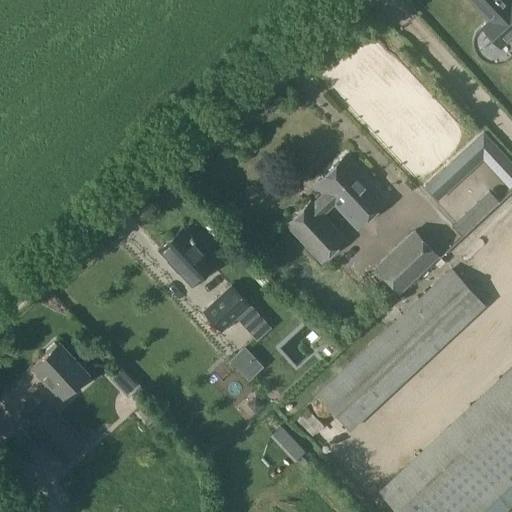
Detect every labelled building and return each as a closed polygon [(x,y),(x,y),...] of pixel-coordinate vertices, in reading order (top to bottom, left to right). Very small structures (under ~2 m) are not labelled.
[(511,0),(468,0),(488,20),(482,26),(501,46),(511,35),(511,0)] [(430,115),(444,128),(456,117),(442,103),(430,115)] [(511,160),(486,134),(426,191),(436,201),(486,153),(502,169),(498,173),(511,186),(511,184),(511,160)] [(320,261),(344,238),(322,214),(334,203),(356,227),(386,199),(345,155),(315,183),(324,192),(313,204),(310,201),(286,224),(320,261)] [(204,250),(183,228),(161,249),(182,272),(185,270),(195,280),(218,259),(206,248),(204,250)] [(376,269),(400,294),(440,257),(416,232),(376,269)] [(268,270),(293,247),(280,233),(255,257),(268,270)] [(350,430),(485,304),(451,267),(315,394),(350,430)] [(231,286),(203,313),(222,333),(250,305),(231,286)] [(296,344),(313,361),(327,348),(310,330),(296,344)] [(58,341),(32,366),(61,397),(87,372),(58,341)] [(398,511),(476,511),(511,479),(511,364),(376,487),(398,511)] [(80,447),(46,411),(30,426),(64,462),(80,447)] [(287,422),(308,436),(316,425),(295,411),(287,422)] [(272,434),(294,459),(303,451),(280,426),(272,434)] [(34,511),(48,511),(43,503),(32,509),(34,511)]
